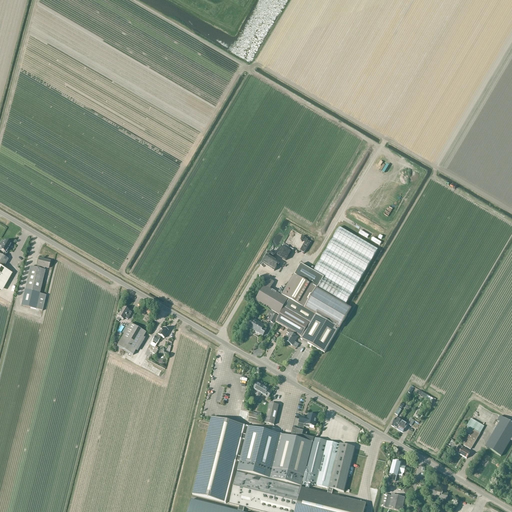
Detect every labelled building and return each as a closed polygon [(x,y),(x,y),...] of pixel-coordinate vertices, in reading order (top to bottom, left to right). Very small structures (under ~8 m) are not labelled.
[(339,329),(338,329),(350,308),(345,306),(378,250),(339,228),(314,272),(300,264),(281,296),(270,289),(275,282),(269,279),(255,301),(279,316),(276,322),(283,327),(285,328),(288,330),(287,333),(289,334),(285,342),(293,347),(299,336),(301,337),(310,323),(310,324),(301,340),(325,354),(339,329)] [(0,290),(2,292),(12,274),(10,273),(3,269),(8,260),(4,257),(12,244),(5,241),(4,243),(2,241),(0,244),(0,246),(1,247),(0,249),(0,250),(4,253),(2,256),(0,255),(0,290)] [(378,253),(381,254),(383,250),(374,245),(373,247),(379,251),(378,253)] [(49,270),(51,262),(39,259),(37,269),(30,267),(21,306),(42,311),(46,296),(40,294),(45,271),(44,271),(45,269),(49,270)] [(118,322),(120,319),(123,321),(125,318),(128,320),(132,313),(128,311),(129,311),(123,308),(117,317),(118,317),(116,321),(118,322)] [(269,321),(273,324),(278,316),(273,314),(269,321)] [(265,326),(261,324),(253,319),(248,328),(263,336),(264,335),(267,330),(264,328),(265,326)] [(136,351),(137,352),(145,339),(143,338),(146,334),(129,324),(117,346),(133,356),(136,351)] [(168,332),(163,328),(160,332),(159,332),(158,335),(157,338),(155,337),(150,345),(155,347),(160,340),(161,337),(164,339),(168,332)] [(264,396),(268,399),(272,392),(268,390),(269,389),(257,383),(253,390),(258,393),(254,400),(257,402),(261,394),(264,396)] [(435,402),(437,399),(428,393),(426,395),(435,402)] [(264,425),(265,424),(274,426),(279,406),(270,404),(265,423),(250,419),(249,422),(264,425)] [(260,420),(261,415),(249,412),(248,417),(260,420)] [(307,417),(301,416),(299,423),(297,431),(293,430),(291,438),(248,427),(246,436),(242,435),(244,426),(212,418),(192,495),(225,503),(235,461),(240,463),(229,505),(240,507),(238,511),(243,511),(245,508),(259,511),(364,511),(366,504),(336,497),(332,496),(333,490),(336,491),(344,493),(355,449),(336,444),(314,439),(302,436),(304,427),(309,428),(310,426),(314,427),(317,417),(309,414),(308,420),(306,419),(307,417)] [(501,457),(511,438),(511,423),(500,417),(497,421),(499,423),(485,448),(501,457)] [(402,433),(408,425),(396,418),(391,427),(402,433)] [(471,419),(467,427),(469,428),(467,432),(470,434),(463,446),(471,450),(484,427),(471,419)] [(466,459),(470,454),(462,449),(463,448),(459,445),(456,451),(460,453),(458,455),(466,459)] [(396,483),(398,472),(403,473),(403,472),(404,472),(405,470),(404,469),(404,468),(400,466),(400,465),(393,463),(392,471),(391,471),(389,481),(396,483)] [(434,489),(434,485),(427,484),(426,488),(428,489),(426,498),(432,500),(433,498),(436,499),(437,498),(441,499),(441,500),(446,502),(447,495),(443,494),(443,491),(434,489)] [(399,511),(401,511),(405,498),(392,495),(391,497),(384,495),(380,507),(399,511)] [(238,511),(191,500),(188,511),(238,511)]
